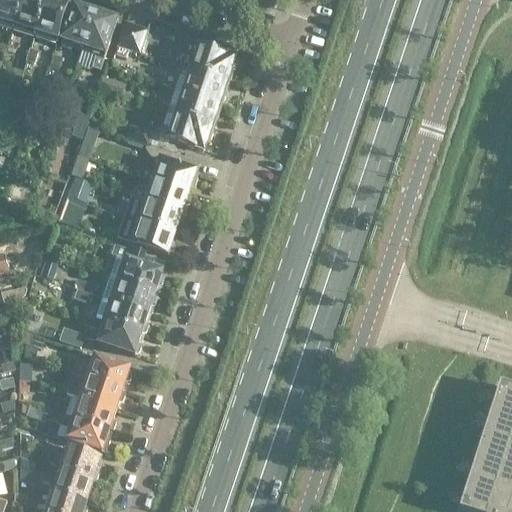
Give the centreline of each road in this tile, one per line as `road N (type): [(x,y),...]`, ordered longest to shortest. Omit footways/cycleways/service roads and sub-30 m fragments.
road 1 (primary): [(259,511),(431,0)]
road 2 (primary): [(382,0),(211,511)]
road 3 (tertiary): [(312,511),(479,0)]
road 4 (residential): [(132,511),(289,42)]
road 5 (residential): [(289,42),(155,0)]
